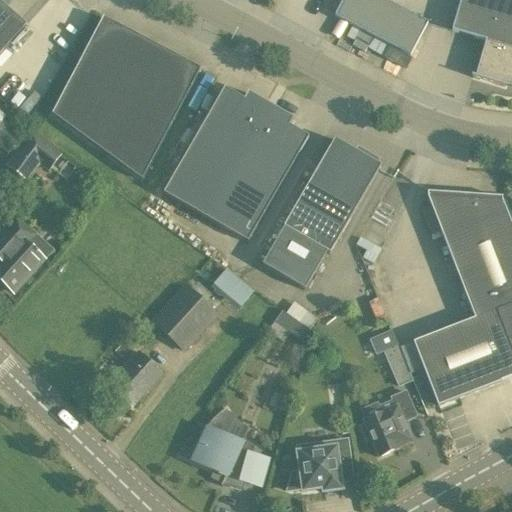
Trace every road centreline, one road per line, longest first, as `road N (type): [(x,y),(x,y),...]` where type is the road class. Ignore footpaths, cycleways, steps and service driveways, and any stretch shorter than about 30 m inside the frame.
road 1 (unclassified): [(511,141),(418,120),(190,0)]
road 2 (secondary): [(0,366),(151,511)]
